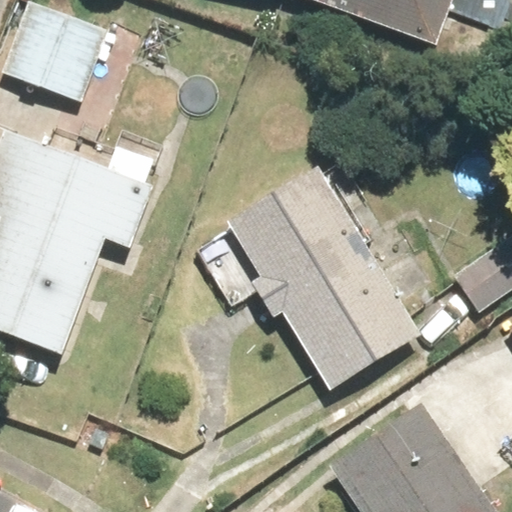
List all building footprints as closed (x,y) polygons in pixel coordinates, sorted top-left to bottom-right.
[(279,0),(433,61),(456,0),(279,0)] [(118,40),(33,5),(4,77),(89,112),(118,40)] [(128,258),(149,197),(0,144),(0,344),(58,365),(100,248),(128,258)] [(316,175),(222,230),(324,401),(418,345),(316,175)] [(489,511),(417,410),(324,476),(349,511),(489,511)]
